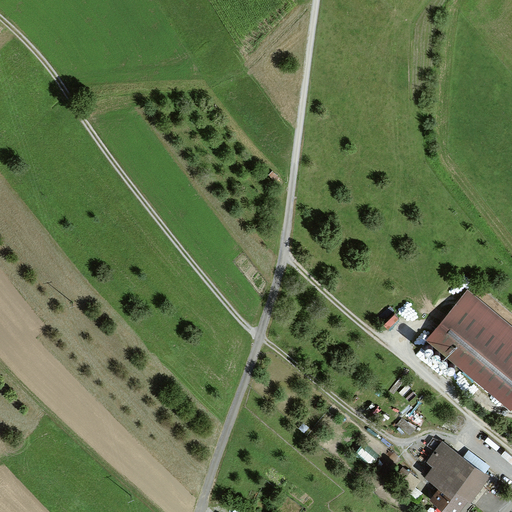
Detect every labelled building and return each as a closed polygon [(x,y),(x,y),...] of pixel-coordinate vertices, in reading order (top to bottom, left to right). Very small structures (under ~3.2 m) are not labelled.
[(511,330),(467,293),(425,343),(507,411),(511,405),(511,330)] [(404,419),(399,425),(411,433),(416,428),(404,419)] [(432,501),(447,511),(458,511),(464,503),(469,506),(490,477),(440,442),(426,461),(434,467),(426,478),(440,488),(432,501)] [(363,446),(358,452),(372,463),(376,458),(363,446)] [(503,455),(511,462),(511,455),(506,451),(503,455)]
